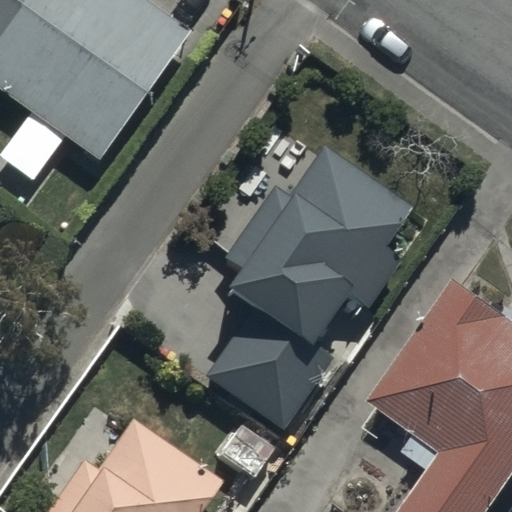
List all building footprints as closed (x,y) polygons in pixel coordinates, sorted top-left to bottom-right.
[(18,0),(0,25),(0,154),(7,159),(30,128),(69,155),(41,195),(67,214),(187,47),(155,24),(172,0),(18,0)] [(0,0),(0,25),(18,0),(0,0)] [(409,220),(314,157),(282,206),(267,196),(218,270),(238,283),(216,315),(238,329),(197,390),(279,444),(329,370),(309,357),(343,307),(363,321),(396,271),(381,261),(409,220)] [(495,511),(511,488),(511,332),(454,292),(369,411),(442,463),(407,511),(495,511)] [(202,511),(215,493),(125,430),(92,477),(80,468),(48,511),(202,511)]
